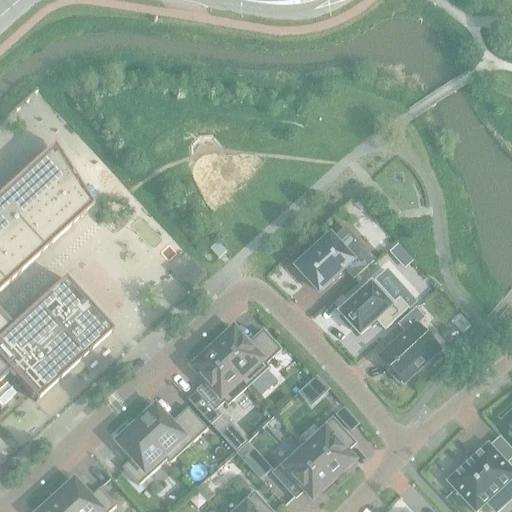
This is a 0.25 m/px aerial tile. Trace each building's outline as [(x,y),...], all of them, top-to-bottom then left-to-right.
[(0,195),(0,381),(9,373),(35,403),(112,332),(64,280),(11,328),(0,316),(0,293),(85,214),(88,211),(72,186),(76,182),(69,172),(65,176),(49,150),(0,195)] [(332,240),(298,270),(320,294),(345,271),(354,281),(375,262),(364,250),(346,230),(333,241),(332,240)] [(217,242),(209,249),(218,259),(226,252),(217,242)] [(399,246),(390,254),(398,263),(407,255),(399,246)] [(186,256),(169,271),(189,293),(206,277),(186,256)] [(343,317),(340,319),(350,331),(353,328),(361,337),(377,322),(385,331),(409,310),(416,304),(388,273),(376,283),(341,315),(343,317)] [(406,335),(381,359),(392,370),(388,374),(399,385),(402,382),(405,385),(440,353),(417,328),(425,320),(416,310),(398,327),(406,335)] [(460,315),(452,323),(464,337),(473,328),(460,315)] [(214,351),(249,388),(269,369),(266,366),(281,352),(264,333),(248,347),(235,332),(214,351)] [(225,403),(228,407),(249,388),(214,351),(194,369),(208,384),(198,393),(216,412),(217,411),(225,403)] [(0,408),(0,409),(15,396),(5,386),(0,390),(0,408)] [(198,393),(188,402),(211,427),(212,427),(223,417),(217,411),(216,412),(198,393)] [(157,409),(138,427),(169,461),(205,428),(189,410),(172,425),(157,409)] [(338,418),(346,427),(354,420),(346,411),(338,418)] [(223,417),(212,427),(236,453),(248,443),(224,416),(223,417)] [(334,421),(304,449),(335,483),(356,464),(348,455),(357,446),(334,421)] [(138,427),(118,444),(133,461),(123,470),(137,484),(165,458),(168,462),(169,461),(138,427)] [(249,444),(237,455),(247,466),(259,454),(249,444)] [(489,446),(448,484),(473,511),(479,511),(487,505),(492,511),(499,511),(511,500),(511,471),(489,446)] [(335,483),(304,449),(274,476),(297,501),(307,492),(315,501),(335,483)] [(76,483),(56,501),(66,511),(106,511),(114,505),(100,491),(91,499),(76,483)] [(204,484),(197,491),(208,504),(215,497),(204,484)] [(270,511),(256,496),(237,511),(270,511)] [(66,511),(56,501),(44,511),(66,511)]
